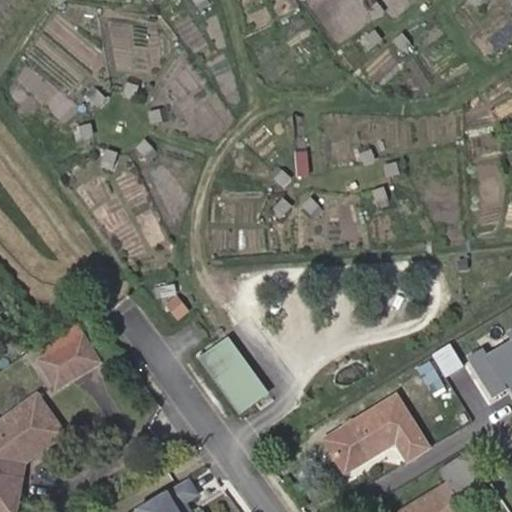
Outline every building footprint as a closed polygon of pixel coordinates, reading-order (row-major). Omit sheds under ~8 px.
[(483,0),(468,0),(467,1),(476,8),(483,0)] [(385,14),(378,5),(369,12),(376,21),(385,14)] [(383,40),(375,31),(365,39),(373,48),(383,40)] [(410,44),(403,35),(393,43),(401,51),(410,44)] [(140,87),(129,84),(125,95),(135,99),(140,87)] [(106,101),(98,92),(90,100),(98,109),(106,101)] [(163,123),(160,111),(148,114),(151,126),(163,123)] [(94,137),(92,125),(79,127),(82,139),(94,137)] [(153,150),(146,142),(137,150),(144,159),(153,150)] [(118,155),(107,151),(103,161),(114,165),(118,155)] [(376,163),(372,152),(361,156),(365,167),(376,163)] [(400,176),(396,165),(385,168),(389,180),(400,176)] [(291,180),(284,173),(275,181),(283,189),(291,180)] [(388,200),(384,188),(372,193),(377,205),(388,200)] [(319,208),(311,200),(302,208),(311,217),(319,208)] [(293,209),(285,201),(276,209),(285,217),(293,209)] [(175,294),(165,296),(167,305),(176,303),(175,294)] [(0,321),(9,314),(0,302),(0,321)] [(189,318),(180,307),(173,313),(181,324),(189,318)] [(41,356),(51,371),(92,345),(80,330),(41,356)] [(511,333),(468,360),(492,401),(511,388),(511,333)] [(69,397),(109,371),(92,345),(51,371),(69,397)] [(226,350),(217,356),(232,377),(241,371),(226,350)] [(232,377),(217,356),(203,366),(218,387),(243,422),(266,405),(241,371),(232,377)] [(347,475),(398,444),(409,463),(429,450),(398,399),(327,442),(347,475)] [(0,511),(22,511),(28,486),(23,485),(27,471),(30,469),(27,465),(39,458),(41,462),(72,443),(48,406),(17,425),(20,431),(8,437),(5,433),(0,424),(0,511)] [(17,425),(5,433),(8,437),(20,431),(17,425)] [(445,511),(489,485),(471,454),(441,472),(448,485),(434,494),(403,511),(445,511)] [(27,465),(30,469),(41,462),(39,458),(27,465)] [(206,511),(189,482),(137,511),(206,511)]
